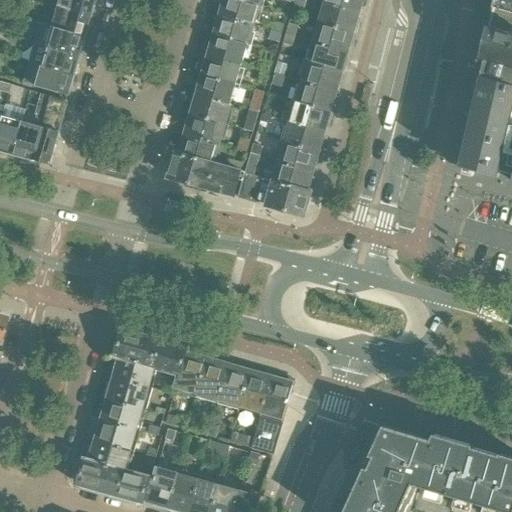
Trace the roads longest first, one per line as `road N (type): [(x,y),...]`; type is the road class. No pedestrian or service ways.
road 1 (secondary): [(357,277),(422,0)]
road 2 (residential): [(46,494),(96,309)]
road 3 (secondary): [(309,264),(230,242),(174,243),(123,230)]
road 4 (tertiary): [(296,511),(352,352)]
road 5 (secondary): [(110,277),(266,330)]
road 6 (residential): [(90,93),(61,213)]
road 7 (residential): [(123,230),(157,112)]
